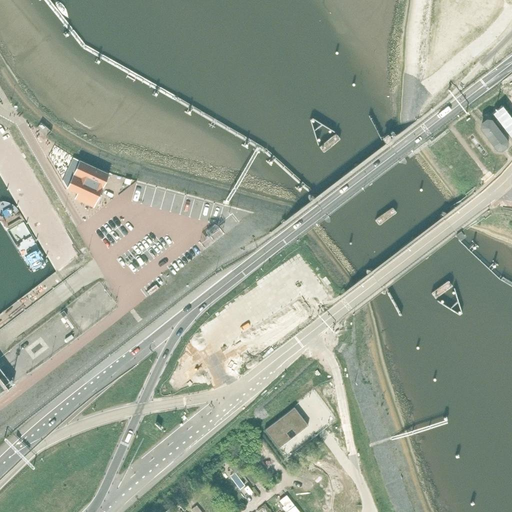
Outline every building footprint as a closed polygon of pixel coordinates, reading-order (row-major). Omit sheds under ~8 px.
[(480,123),(479,128),(496,150),(501,151),(507,146),(508,141),(491,119),(486,118),(480,123)] [(389,135),(383,139),(387,144),(387,145),(393,140),(389,135)] [(336,136),(320,148),(324,153),(340,141),(336,136)] [(51,163),(57,178),(71,172),(65,157),(51,163)] [(80,161),(68,188),(78,193),(75,199),(94,207),(94,206),(97,201),(100,194),(109,174),(80,161)] [(359,165),(343,177),(357,195),(372,183),(359,165)] [(5,187),(0,190),(0,221),(29,270),(48,259),(5,187)] [(393,210),(377,222),(382,227),(397,215),(393,210)] [(461,231),(456,235),(460,240),(465,236),(461,231)] [(415,238),(399,250),(413,268),(428,256),(415,238)] [(175,260),(165,267),(171,275),(181,267),(175,260)] [(450,283),(434,295),(438,301),(454,289),(450,283)] [(43,327),(53,321),(51,317),(40,323),(43,327)] [(39,326),(29,332),(32,336),(42,330),(39,326)] [(0,394),(14,384),(0,366),(0,394)] [(294,407),(265,429),(279,447),(308,424),(294,407)] [(227,464),(235,474),(231,477),(240,489),(245,485),(236,474),(240,470),(232,460),(227,464)] [(303,475),(309,470),(301,460),(295,465),(303,475)] [(247,465),(241,469),(253,485),(259,481),(247,465)] [(351,511),(363,505),(341,472),(334,476),(331,471),(301,491),(315,511),(351,511)] [(299,511),(291,501),(286,495),(279,500),(284,506),(282,508),(285,511),(299,511)]
